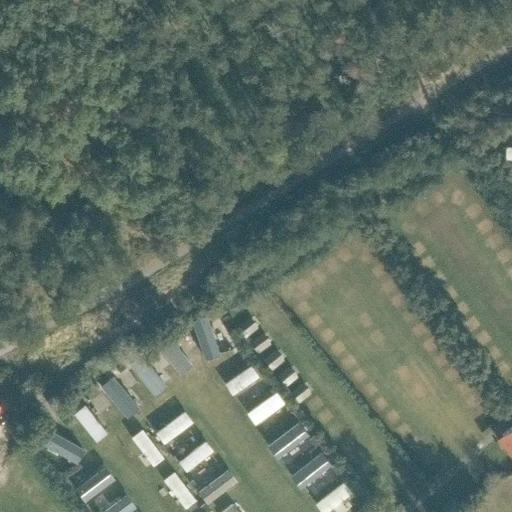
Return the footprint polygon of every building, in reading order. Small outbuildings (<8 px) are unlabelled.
[(209,320),(194,324),(205,364),(221,359),(209,320)] [(182,377),(194,368),(171,339),(159,348),(182,377)] [(131,369),(155,399),(167,390),(143,360),(131,369)] [(259,380),(252,370),(226,387),(233,397),(259,380)] [(139,411),(113,379),(102,389),(128,421),(139,411)] [(285,406),(277,395),(248,416),(256,427),(285,406)] [(108,436),(86,408),(75,416),(97,444),(108,436)] [(194,426),(186,415),(156,435),(164,446),(194,426)] [(309,439),(299,426),(268,449),(278,462),(309,439)] [(511,429),(498,441),(511,459),(511,429)] [(164,461),(143,432),(132,440),(154,469),(164,461)] [(78,467),(86,453),(55,435),(47,449),(78,467)] [(188,475),(214,454),(207,444),(180,465),(188,475)] [(332,468),(322,456),(293,479),(303,491),(332,468)] [(86,504),(115,482),(106,470),(77,491),(86,504)] [(238,485),(229,473),(199,495),(208,506),(238,485)] [(196,503),(175,474),(164,482),(185,511),(196,503)] [(331,511),(353,496),(345,485),(316,507),(320,511),(331,511)] [(133,511),(136,510),(127,497),(107,511),(133,511)]
